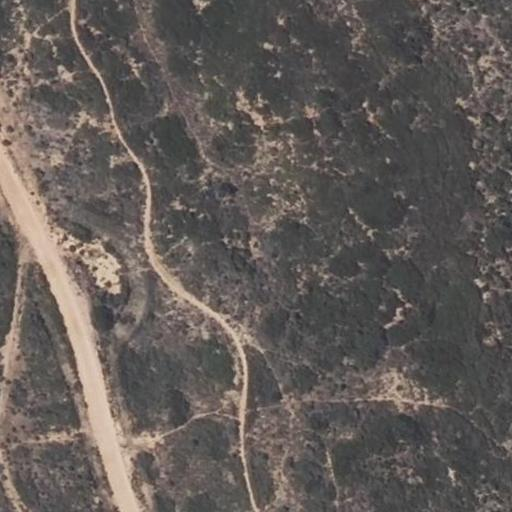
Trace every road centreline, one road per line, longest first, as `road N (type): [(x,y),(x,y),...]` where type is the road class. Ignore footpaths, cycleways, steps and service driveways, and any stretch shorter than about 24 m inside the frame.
road 1 (track): [(0,160),(13,199),(75,303),(126,511)]
road 2 (track): [(0,390),(18,233),(13,199)]
